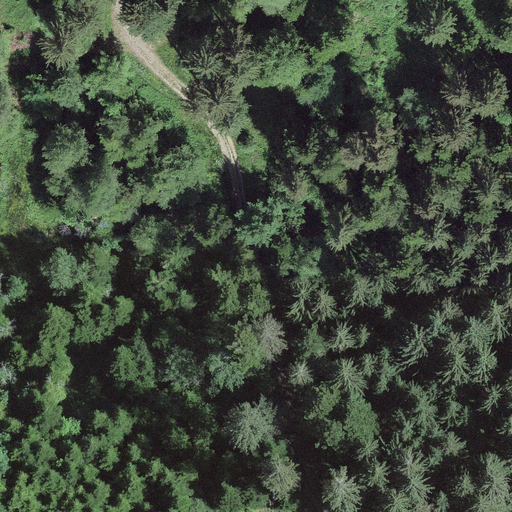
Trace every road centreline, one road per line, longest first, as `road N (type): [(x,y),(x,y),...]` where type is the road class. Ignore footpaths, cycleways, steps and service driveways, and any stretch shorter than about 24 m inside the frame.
road 1 (track): [(324,511),(307,483),(229,133),(135,46),(0,63)]
road 2 (track): [(128,0),(135,46),(270,0)]
